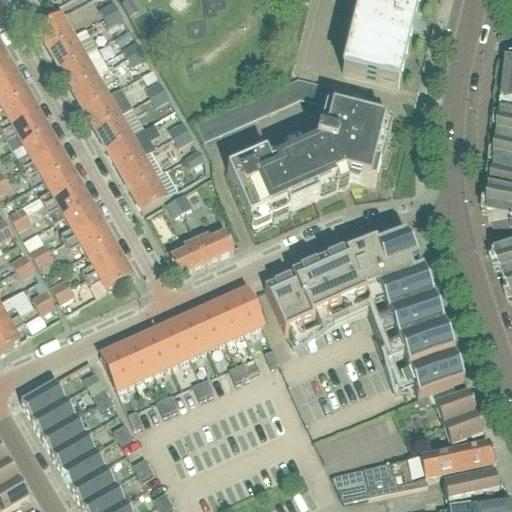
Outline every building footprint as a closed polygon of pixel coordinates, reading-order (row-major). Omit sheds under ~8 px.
[(278,0),(278,3),(308,11),(310,0),(278,0)] [(360,0),(341,78),(397,92),(419,0),(360,0)] [(136,16),(129,4),(121,9),(128,21),(136,16)] [(98,16),(103,25),(117,18),(111,9),(98,16)] [(117,18),(103,25),(107,33),(121,25),(117,18)] [(35,36),(48,57),(72,43),(60,22),(35,36)] [(48,57),(59,77),(83,63),(72,43),(48,57)] [(121,56),(126,65),(140,58),(135,49),(121,56)] [(140,58),(126,65),(131,73),(144,65),(140,58)] [(59,77),(71,97),(95,83),(83,63),(59,77)] [(0,92),(16,83),(5,65),(0,67),(0,92)] [(511,67),(507,66),(488,226),(492,226),(506,259),(497,262),(508,287),(505,288),(511,304),(511,67)] [(0,115),(0,116),(26,101),(16,83),(0,92),(0,115)] [(71,97),(82,117),(106,103),(95,83),(71,97)] [(144,97),(149,105),(163,98),(158,89),(144,97)] [(163,98),(149,105),(153,113),(167,105),(163,98)] [(0,129),(0,138),(1,140),(37,119),(26,101),(0,116),(6,126),(0,129)] [(82,117),(94,137),(118,123),(106,103),(82,117)] [(348,185),(374,192),(389,130),(330,116),(325,136),(320,135),(318,143),(314,142),(266,164),(265,160),(226,178),(250,233),(337,194),(337,196),(347,192),(348,185)] [(15,141),(21,152),(47,137),(37,119),(1,140),(5,147),(15,141)] [(94,137),(105,157),(129,143),(118,123),(94,137)] [(168,137),(172,145),(186,138),(181,129),(168,137)] [(17,168),(22,176),(58,155),(47,137),(21,152),(27,163),(17,168)] [(186,138),(172,145),(177,154),(190,146),(186,138)] [(105,157),(117,177),(141,163),(129,143),(105,157)] [(36,178),(42,189),(68,174),(58,155),(22,176),(26,183),(36,178)] [(184,165),(188,173),(202,165),(197,157),(184,165)] [(117,177),(128,197),(152,183),(141,163),(117,177)] [(38,205),(43,212),(79,192),(68,174),(42,189),(48,199),(38,205)] [(152,183),(128,197),(140,219),(165,204),(152,183)] [(4,186),(0,188),(0,199),(9,194),(4,186)] [(53,231),(63,225),(89,210),(79,192),(43,212),(47,220),(53,231)] [(173,206),(181,220),(188,215),(180,202),(173,206)] [(165,211),(173,224),(181,220),(173,206),(165,211)] [(59,241),(63,249),(99,228),(89,210),(63,225),(69,236),(59,241)] [(7,222),(12,230),(25,223),(20,215),(7,222)] [(25,223),(12,230),(17,238),(30,231),(25,223)] [(78,251),(84,261),(110,246),(99,228),(63,249),(68,256),(78,251)] [(6,234),(0,237),(0,247),(11,242),(6,234)] [(207,242),(195,248),(205,271),(232,258),(224,240),(208,246),(207,242)] [(345,259),(264,294),(283,339),(376,298),(417,406),(463,389),(421,279),(418,280),(414,270),(417,269),(403,244),(375,255),(374,251),(346,262),(345,259)] [(80,278),(84,285),(120,264),(110,246),(84,261),(90,272),(80,278)] [(205,271),(195,248),(182,254),(183,258),(169,264),(177,283),(205,271)] [(28,258),(33,266),(46,259),(41,251),(28,258)] [(46,259),(33,266),(38,275),(51,268),(46,259)] [(10,269),(14,277),(27,270),(22,261),(10,269)] [(120,264),(84,285),(89,293),(99,287),(105,298),(131,283),(120,264)] [(27,270),(14,277),(19,286),(32,279),(27,270)] [(49,295),(54,303),(67,295),(63,287),(49,295)] [(67,295),(54,303),(58,311),(72,303),(67,295)] [(245,297),(227,306),(243,341),(262,332),(248,301),(246,297),(245,297)] [(30,306),(35,314),(48,306),(44,298),(30,306)] [(0,333),(8,329),(17,324),(13,317),(7,305),(0,309),(0,333)] [(48,306),(35,314),(39,322),(53,314),(48,306)] [(225,349),(243,341),(227,306),(209,314),(225,349)] [(207,357),(225,349),(209,314),(191,322),(207,357)] [(189,365),(207,357),(191,322),(173,330),(189,365)] [(8,329),(0,333),(0,359),(19,348),(12,337),(22,331),(17,324),(8,329)] [(171,373),(189,365),(173,330),(155,338),(171,373)] [(152,381),(171,373),(155,338),(137,346),(152,381)] [(135,390),(152,381),(137,346),(119,354),(135,390)] [(119,354),(100,363),(100,364),(115,398),(135,390),(119,354)] [(271,357),(264,360),(269,373),(277,370),(271,357)] [(243,370),(235,373),(241,386),(248,382),(243,370)] [(235,373),(228,377),(234,389),(241,386),(235,373)] [(94,380),(82,387),(86,394),(98,387),(94,380)] [(206,386),(199,389),(205,402),(212,399),(206,386)] [(20,408),(30,426),(64,407),(53,389),(20,408)] [(199,389),(192,393),(197,406),(205,402),(199,389)] [(104,397),(92,404),(96,411),(108,404),(104,397)] [(434,411),(442,432),(475,420),(467,399),(434,411)] [(170,402),(163,406),(169,418),(176,415),(170,402)] [(416,407),(419,415),(430,410),(427,403),(416,407)] [(108,404),(96,411),(100,418),(112,411),(108,404)] [(163,406),(156,409),(161,422),(169,418),(163,406)] [(30,426),(40,444),(74,424),(64,407),(30,426)] [(135,418),(128,421),(133,434),(141,431),(135,418)] [(475,420),(442,432),(450,453),(483,440),(475,420)] [(40,444),(50,461),(84,441),(74,424),(40,444)] [(124,432),(112,439),(116,445),(128,438),(124,432)] [(128,438),(116,445),(120,452),(132,445),(128,438)] [(50,461),(60,478),(94,458),(84,441),(50,461)] [(361,477),(367,505),(426,493),(425,488),(495,473),(486,450),(441,459),(429,462),(361,477)] [(439,451),(428,454),(429,462),(441,459),(439,451)] [(60,478),(70,495),(104,475),(94,458),(60,478)] [(6,466),(0,469),(0,494),(17,485),(6,466)] [(144,466),(132,473),(136,480),(148,473),(144,466)] [(148,473),(136,480),(140,487),(152,480),(148,473)] [(70,495),(80,511),(114,493),(104,475),(70,495)] [(442,490),(445,506),(446,509),(483,501),(483,503),(487,505),(502,502),(504,499),(501,491),(495,492),(493,479),(442,490)] [(17,485),(0,494),(0,511),(14,511),(28,504),(17,485)] [(360,490),(334,495),(337,509),(362,504),(360,490)] [(80,511),(79,511),(119,511),(123,510),(114,493),(80,511)] [(164,500),(152,507),(154,511),(159,511),(168,507),(164,500)]
